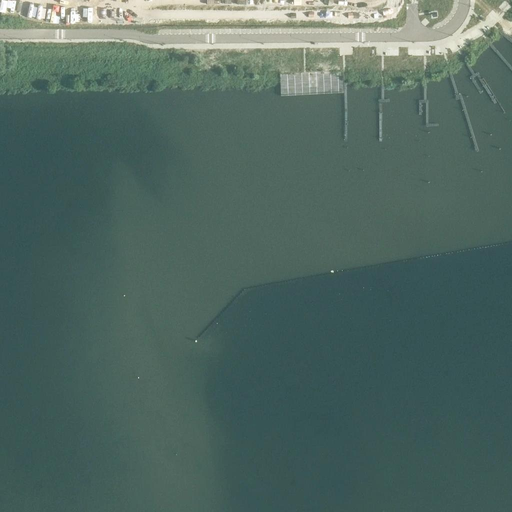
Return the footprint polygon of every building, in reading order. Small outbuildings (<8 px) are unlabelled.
[(398,46),(377,45),(377,52),(389,53),(388,55),(398,55),(398,46)] [(483,74),(483,75),(483,76),(483,77),(492,92),(504,111),(505,112),(506,113),(506,114),(507,115),(509,115),(511,115),(511,114),(511,105),(491,73),(491,72),(490,71),(489,71),(488,71),(487,71),(486,71),(485,72),(484,72),(484,73),(483,73),(483,74)] [(466,88),(466,90),(466,91),(466,92),(502,150),(503,151),(504,152),(505,153),(506,153),(508,153),(509,152),(510,152),(511,150),(511,149),(511,148),(511,146),(475,86),(474,86),(473,85),(472,85),(471,85),(470,85),(469,85),(468,85),(468,86),(467,86),(466,87),(466,88)] [(409,115),(408,144),(408,146),(409,147),(409,148),(410,148),(410,149),(411,149),(412,149),(413,149),(414,149),(415,149),(415,148),(416,147),(417,145),(417,144),(417,117),(417,116),(417,115),(416,114),(415,113),(414,112),(413,112),(412,112),(411,113),(410,113),(409,114),(409,115)] [(349,119),(349,120),(349,122),(350,173),(350,174),(351,174),(352,175),(355,175),(357,175),(358,175),(359,174),(360,173),(360,172),(359,118),(359,117),(358,117),(357,116),(356,116),(355,115),(354,115),(353,115),(352,116),(351,116),(350,117),(349,119)] [(388,123),(387,152),(388,154),(388,155),(388,156),(389,156),(390,157),(391,157),(392,157),(393,157),(394,157),(394,156),(395,155),(396,155),(396,153),(396,152),(396,125),(396,124),(396,123),(395,122),(394,121),(393,120),(392,120),(391,120),(390,120),(389,121),(388,122),(388,123)] [(429,128),(429,130),(429,181),(429,182),(430,182),(430,183),(431,183),(434,184),(436,183),(437,183),(438,183),(439,182),(439,181),(439,180),(439,127),(439,126),(438,125),(437,124),(436,124),(435,124),(434,123),(434,124),(433,124),(432,124),(431,125),(430,126),(430,127),(429,128)] [(461,139),(461,141),(461,142),(462,144),(477,193),(479,194),(483,194),(484,193),(485,192),(486,191),(486,190),(486,189),(470,138),(470,137),(469,137),(469,136),(468,136),(467,136),(465,136),(464,137),(463,137),(462,138),(461,139)]
